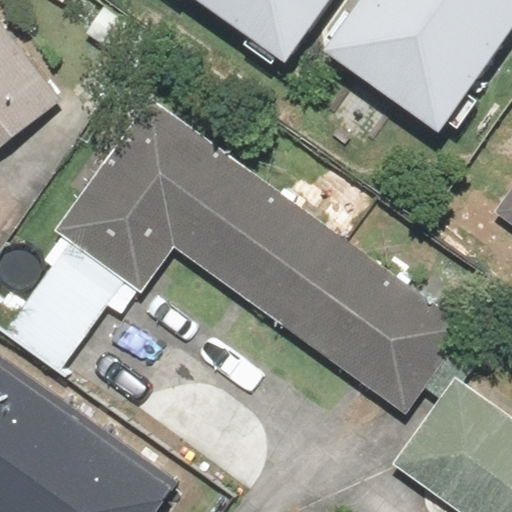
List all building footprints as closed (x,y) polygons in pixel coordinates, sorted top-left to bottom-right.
[(41,0),(62,17),(75,0),(41,0)] [(337,0),(191,0),(288,69),(337,0)] [(511,0),(371,0),(330,60),(441,138),(511,35),(511,0)] [(110,8),(88,36),(129,67),(150,40),(110,8)] [(0,23),(0,149),(61,100),(0,23)] [(148,101),(50,235),(140,299),(175,250),(283,327),(272,343),(295,359),(304,346),(405,419),(466,334),(148,101)] [(511,189),(495,211),(511,224),(511,189)] [(469,193),(445,222),(485,256),(509,227),(469,193)] [(0,357),(0,511),(162,511),(180,487),(0,357)] [(511,511),(511,418),(463,382),(400,467),(460,511),(511,511)]
